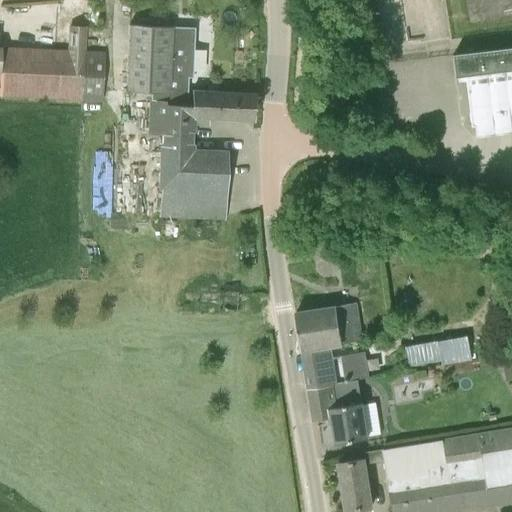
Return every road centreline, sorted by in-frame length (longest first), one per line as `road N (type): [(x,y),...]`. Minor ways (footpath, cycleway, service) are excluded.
road 1 (unclassified): [(314,511),(271,238),(270,140)]
road 2 (residential): [(511,177),(270,140)]
road 3 (unclassified): [(270,140),(277,0)]
